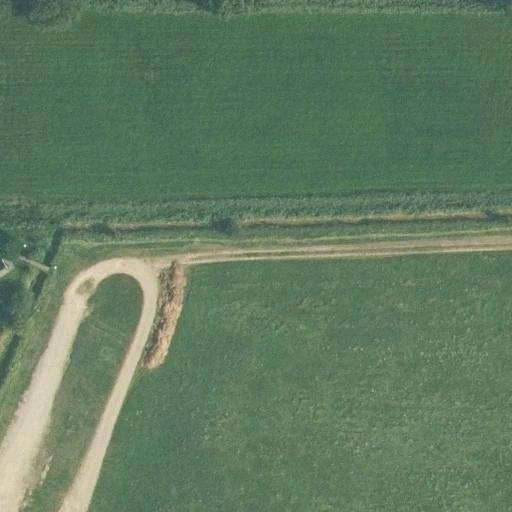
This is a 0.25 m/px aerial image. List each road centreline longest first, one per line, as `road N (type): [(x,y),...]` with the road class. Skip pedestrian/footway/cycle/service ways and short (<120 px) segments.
road 1 (track): [(72,511),(150,305),(151,286),(132,265),(102,268),(82,283),(0,484)]
road 2 (track): [(132,265),(511,246)]
